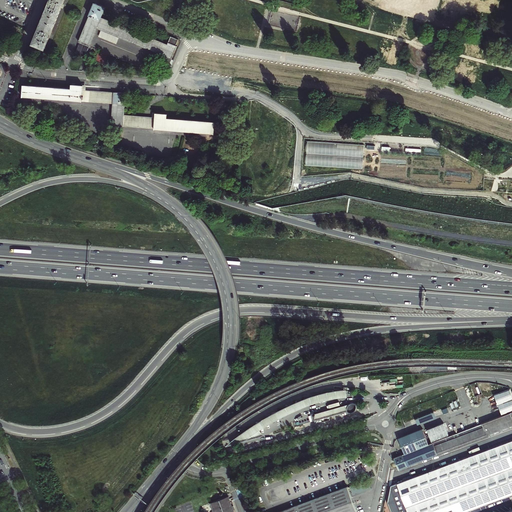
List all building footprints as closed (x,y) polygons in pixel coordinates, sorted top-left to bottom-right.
[(32,41),(44,46),(62,0),(47,0),(48,1),(49,1),(43,14),(39,25),(36,31),(35,31),(35,32),(34,34),(35,34),(32,41)] [(452,24),(457,0),(442,0),(438,21),(452,24)] [(74,52),(84,56),(96,27),(171,58),(176,46),(174,45),(177,39),(170,36),(166,43),(100,16),(105,6),(100,4),(94,1),(77,41),(79,42),(74,52)] [(70,88),(22,83),(20,95),(112,103),(110,125),(212,136),(213,124),(165,119),(165,115),(153,114),(153,118),(122,115),(124,93),(119,92),(81,89),(82,85),(70,83),(70,88)] [(488,419),(500,415),(489,381),(479,384),(482,394),(480,395),(488,419)] [(348,397),(348,390),(335,392),(323,395),(309,399),(287,407),(273,414),(263,420),(252,426),(238,436),(230,443),(231,445),(263,436),(260,431),(270,425),(281,418),(296,412),(315,404),(330,400),(348,397)] [(348,411),(349,412),(350,412),(351,413),(352,413),(353,413),(354,412),(355,412),(355,411),(356,411),(357,410),(357,409),(357,408),(357,407),(357,406),(357,405),(356,404),(356,403),(355,403),(354,403),(354,402),(353,402),(352,402),(351,402),(350,402),(349,402),(349,403),(348,404),(347,404),(347,405),(347,406),(346,407),(346,408),(347,409),(347,410),(348,411)] [(316,415),(315,421),(348,411),(347,410),(347,409),(346,408),(346,407),(347,406),(347,405),(316,415)] [(437,418),(435,412),(416,419),(417,421),(418,424),(437,418)] [(434,443),(438,453),(511,425),(511,412),(502,417),(434,443)] [(444,423),(427,430),(432,442),(449,435),(444,423)] [(511,425),(438,453),(438,454),(438,455),(511,427),(511,425)] [(405,453),(429,444),(423,429),(399,438),(405,453)] [(511,440),(392,485),(388,502),(391,511),(465,511),(511,494),(511,440)] [(429,444),(405,453),(395,457),(399,469),(438,454),(438,453),(434,443),(429,444)] [(357,511),(348,486),(277,511),(357,511)] [(229,497),(210,504),(213,511),(233,511),(236,510),(234,506),(233,506),(229,497)]
